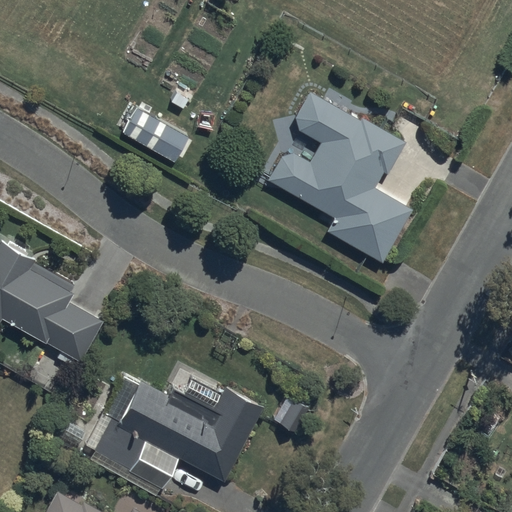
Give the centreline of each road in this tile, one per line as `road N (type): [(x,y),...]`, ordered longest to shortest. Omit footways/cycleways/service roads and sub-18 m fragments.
road 1 (residential): [(415,372),(318,315),(155,247),(0,133)]
road 2 (residential): [(511,206),(415,372)]
road 3 (residential): [(415,372),(337,511)]
